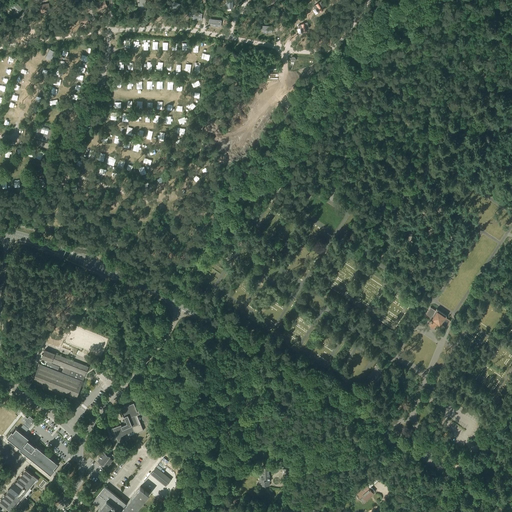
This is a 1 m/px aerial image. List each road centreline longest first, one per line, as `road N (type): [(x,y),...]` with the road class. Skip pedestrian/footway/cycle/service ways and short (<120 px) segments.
road 1 (secondary): [(511,506),(182,307)]
road 2 (secondary): [(182,307),(9,231)]
road 3 (unknown): [(235,254),(215,285),(247,306),(273,321),(294,291)]
